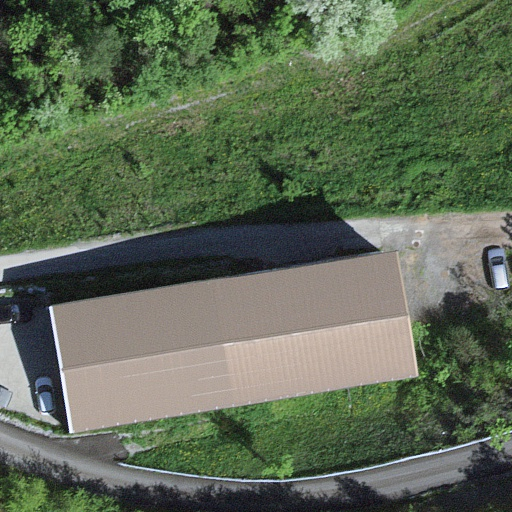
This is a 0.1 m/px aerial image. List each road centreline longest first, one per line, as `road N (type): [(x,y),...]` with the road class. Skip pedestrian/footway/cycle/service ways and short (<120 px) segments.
road 1 (track): [(511,452),(395,482),(282,494),(88,469),(0,437)]
road 2 (track): [(0,175),(175,107),(359,61),(473,0)]
